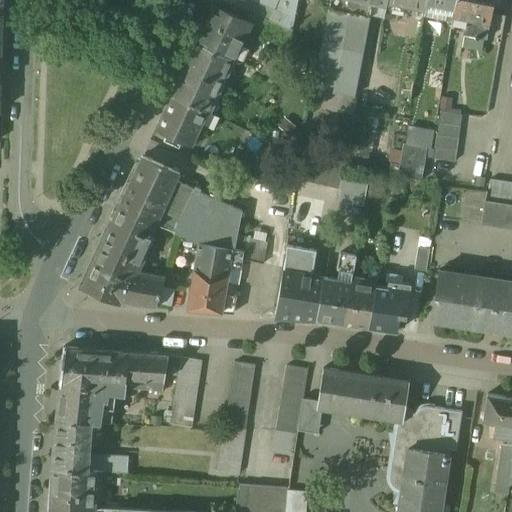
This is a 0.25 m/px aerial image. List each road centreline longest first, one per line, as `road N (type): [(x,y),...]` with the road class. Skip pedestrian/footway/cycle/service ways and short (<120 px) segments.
road 1 (residential): [(511,369),(318,337),(39,316)]
road 2 (residential): [(62,254),(180,0)]
road 3 (residential): [(62,254),(30,234),(19,197),(28,0)]
road 4 (residential): [(17,511),(39,316)]
